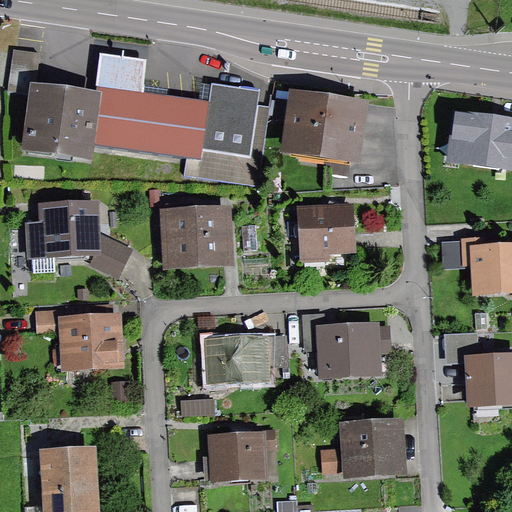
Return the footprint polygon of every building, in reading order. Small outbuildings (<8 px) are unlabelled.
[(371,0),(434,9),(435,0),(371,0)] [(14,52),(8,93),(33,96),(39,55),(14,52)] [(184,177),(257,188),(270,108),(257,106),(259,93),(212,86),(209,104),(96,88),(95,102),(35,94),(28,148),(88,157),(89,147),(186,160),(184,177)] [(293,122),(289,150),(353,159),(360,112),(278,101),(275,120),(293,122)] [(462,141),(459,160),(511,167),(511,126),(458,120),(455,139),(453,140),(462,141)] [(241,203),(244,252),(257,252),(255,202),(241,203)] [(93,265),(116,276),(128,251),(95,236),(94,208),(43,211),(44,229),(30,230),(32,262),(53,260),(53,256),(96,253),(96,258),(93,258),(93,265)] [(217,260),(216,241),(222,240),(222,219),(218,220),(218,213),(190,214),(189,209),(170,210),(172,263),(217,260)] [(325,265),(325,253),(353,252),(350,209),(300,212),(303,266),(325,265)] [(477,294),(511,291),(511,251),(480,254),(480,244),(465,245),(466,264),(476,264),(477,294)] [(66,331),(68,366),(117,363),(114,323),(112,323),(111,308),(67,310),(67,313),(37,314),(38,333),(66,331)] [(375,373),(374,354),(389,353),(388,329),(369,330),(369,332),(323,334),(325,375),(375,373)] [(209,344),(211,383),(265,380),(263,341),(209,344)] [(470,363),(472,403),(511,401),(511,352),(502,353),(502,361),(470,363)] [(349,433),(352,472),(397,469),(395,430),(349,433)] [(212,441),(214,481),(263,478),(262,450),(274,450),(273,433),(260,434),(260,438),(212,441)] [(46,459),(49,511),(92,511),(90,457),(46,459)]
